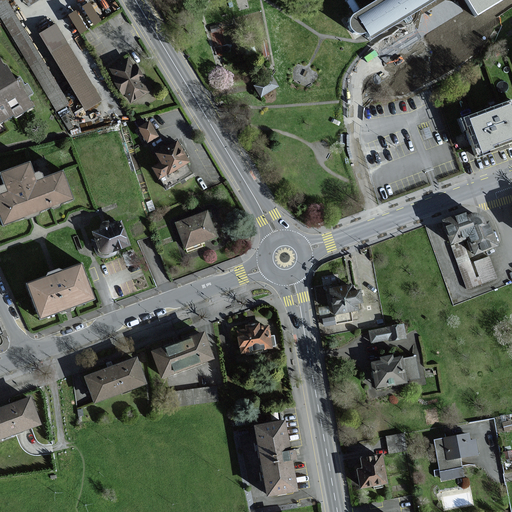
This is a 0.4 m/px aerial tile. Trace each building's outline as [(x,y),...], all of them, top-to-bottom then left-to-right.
[(8,0),(0,0),(0,14),(57,111),(71,103),(8,0)] [(89,0),(87,0),(81,4),(91,23),(100,18),(89,0)] [(364,44),(434,0),(343,0),(353,14),(348,17),(345,20),(343,24),(343,28),(344,32),(347,35),(350,37),(355,38),(359,36),(362,40),(364,44)] [(75,8),(68,12),(78,31),(86,27),(75,8)] [(57,23),(42,32),(87,109),(103,99),(57,23)] [(466,36),(452,47),(461,59),(475,47),(466,36)] [(115,64),(112,66),(117,76),(114,77),(123,93),(126,91),(133,101),(150,92),(144,81),(148,79),(141,66),(136,69),(129,56),(115,64)] [(5,65),(1,58),(0,58),(0,124),(34,106),(11,62),(5,65)] [(269,75),(252,86),(259,98),(277,88),(269,75)] [(511,106),(510,102),(457,122),(471,159),(511,143),(511,106)] [(156,132),(150,122),(140,127),(148,142),(158,136),(156,132)] [(180,139),(158,151),(163,161),(157,164),(154,166),(161,179),(193,160),(180,139)] [(32,162),(3,172),(10,191),(0,194),(0,209),(6,225),(33,215),(76,199),(66,172),(40,181),(32,162)] [(208,211),(176,222),(185,248),(217,237),(208,211)] [(468,214),(467,214),(466,215),(465,213),(439,221),(449,247),(465,241),(471,256),(495,247),(485,218),(482,219),(481,218),(480,217),(479,216),(478,215),(477,215),(476,214),(475,214),(474,213),(473,213),(472,213),(470,214),(469,214),(468,214)] [(122,220),(94,231),(104,257),(132,245),(122,220)] [(491,254),(475,258),(481,281),(497,277),(491,254)] [(56,272),(28,283),(42,320),(95,300),(81,263),(56,272)] [(352,294),(350,286),(325,290),(330,318),(355,314),(354,307),(361,306),(358,293),(352,294)] [(261,321),(248,324),(248,328),(239,329),(243,354),(275,348),(271,324),(262,325),(261,321)] [(385,329),(367,332),(370,344),(386,341),(387,342),(404,339),(403,334),(402,326),(385,329)] [(202,332),(153,351),(163,377),(212,358),(202,332)] [(376,362),(367,364),(372,390),(405,385),(400,359),(391,360),(390,356),(376,359),(376,362)] [(136,358),(86,377),(95,402),(146,383),(136,358)] [(220,401),(218,385),(171,391),(173,407),(220,401)] [(31,398),(0,409),(0,439),(23,431),(41,425),(31,398)] [(284,420),(256,426),(269,496),(297,490),(284,420)] [(386,433),(388,451),(404,449),(402,431),(386,433)] [(470,434),(433,441),(440,482),(464,478),(461,460),(478,457),(475,441),(471,441),(470,434)] [(379,456),(356,461),(358,470),(353,471),(356,490),(384,485),(379,456)]
